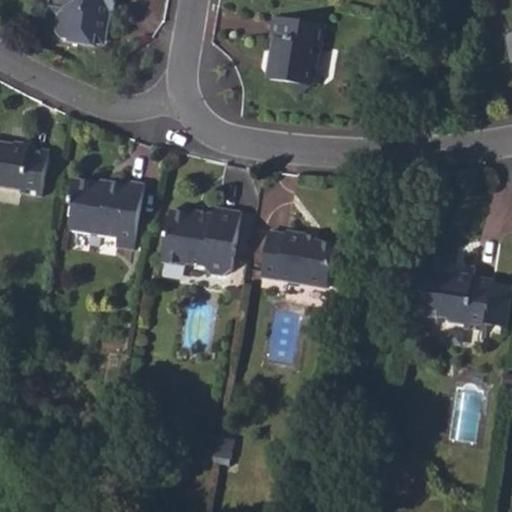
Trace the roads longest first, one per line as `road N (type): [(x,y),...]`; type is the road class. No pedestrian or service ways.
road 1 (residential): [(183,104),(210,135),(248,147),(416,157),(511,144)]
road 2 (residential): [(0,59),(100,111),(183,104)]
